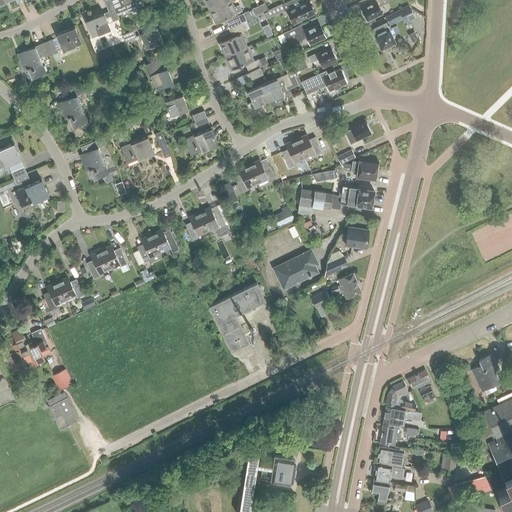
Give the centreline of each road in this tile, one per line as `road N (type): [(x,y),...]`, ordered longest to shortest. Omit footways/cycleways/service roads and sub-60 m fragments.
road 1 (unclassified): [(81,420),(96,454),(357,330),(398,165)]
road 2 (tertiary): [(405,204),(362,354),(332,511)]
road 3 (tertiary): [(337,511),(405,204)]
road 4 (unclassified): [(351,511),(379,376),(511,311)]
road 5 (residential): [(243,149),(148,207),(78,223)]
road 6 (residential): [(243,149),(202,79),(182,0)]
road 7 (residential): [(78,223),(55,156),(0,88)]
road 8 (residential): [(377,98),(273,128),(243,149)]
road 9 (residential): [(78,223),(49,238),(27,263),(0,315)]
